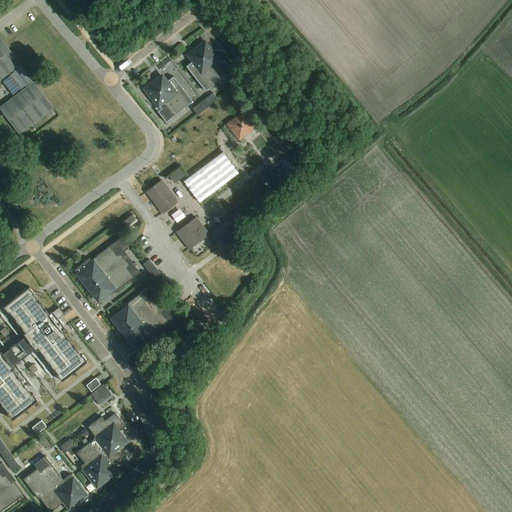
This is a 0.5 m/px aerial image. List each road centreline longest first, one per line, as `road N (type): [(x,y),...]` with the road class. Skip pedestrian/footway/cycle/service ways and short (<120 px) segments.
road 1 (residential): [(29,244),(126,368),(154,441),(153,457),(95,511)]
road 2 (residential): [(29,244),(150,154),(149,131),(108,81)]
road 3 (residential): [(108,81),(203,6)]
